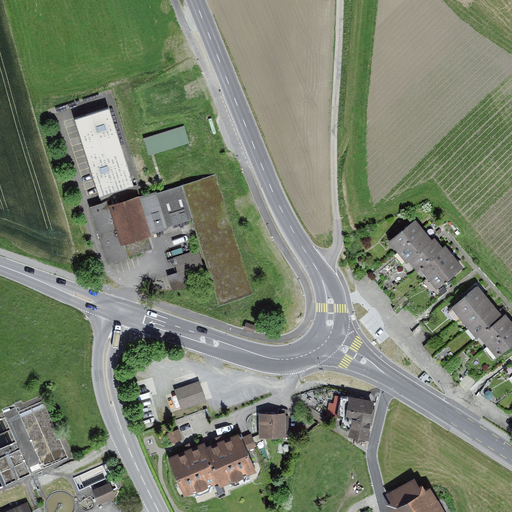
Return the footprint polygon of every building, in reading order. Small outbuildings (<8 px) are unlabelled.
[(109,107),(75,117),(102,203),(91,207),(109,262),(144,251),(139,236),(149,233),(149,232),(167,227),(167,226),(193,218),(182,184),(156,193),(156,192),(138,198),(138,197),(133,199),(129,187),(133,186),(109,107)] [(183,127),(145,138),(150,153),(188,141),(183,127)] [(215,174),(182,184),(193,218),(219,304),(253,294),(215,174)] [(414,220),(392,238),(400,249),(423,231),(414,220)] [(423,231),(400,249),(409,259),(411,257),(431,241),(423,231)] [(431,241),(411,257),(420,267),(422,264),(442,248),(434,238),(431,241)] [(442,248),(422,264),(430,275),(453,256),(445,246),(442,248)] [(204,265),(199,249),(173,257),(178,273),(169,276),(173,289),(207,278),(203,265),(204,265)] [(453,256),(430,275),(439,285),(461,267),(453,256)] [(455,304),(463,315),(485,296),(477,286),(455,304)] [(463,315),(471,325),(494,307),(485,296),(463,315)] [(471,325),(480,335),(482,333),(502,317),(494,307),(471,325)] [(502,317),(482,333),(490,343),(511,325),(511,323),(505,315),(502,317)] [(246,323),(244,328),(253,331),(255,326),(246,323)] [(511,342),(511,325),(490,343),(491,344),(486,348),(493,358),(511,342)] [(198,384),(177,391),(182,405),(203,398),(198,384)] [(372,402),(341,396),(338,416),(343,417),(341,426),(345,429),(357,431),(356,437),(367,439),(370,421),(368,421),(372,402)] [(264,413),(261,413),(261,433),(288,432),(288,410),(283,408),(283,416),(264,416),(264,413)] [(178,429),(169,433),(172,442),(182,439),(178,429)] [(205,443),(204,444),(221,483),(255,469),(247,450),(256,446),(251,434),(242,438),(241,436),(243,435),(242,433),(230,438),(228,435),(215,440),(216,444),(207,448),(205,443)] [(188,450),(170,458),(185,493),(218,479),(220,483),(221,483),(204,444),(200,445),(199,442),(187,447),(188,450)] [(400,511),(442,511),(429,487),(420,492),(412,480),(390,492),(400,511)] [(108,484),(95,490),(100,500),(113,494),(112,491),(109,484),(108,484)]
